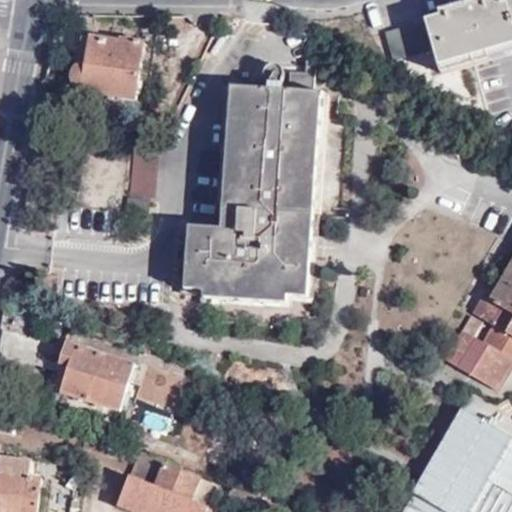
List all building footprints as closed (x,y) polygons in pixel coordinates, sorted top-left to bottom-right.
[(511,46),(511,13),(508,0),(478,0),(441,10),(443,16),(428,20),(436,49),(441,66),(511,46)] [(436,49),(428,20),(386,32),(395,61),(436,49)] [(274,35),(288,36),(289,28),(274,27),(274,35)] [(78,65),(83,66),(87,66),(92,39),(82,37),(78,65)] [(87,66),(83,66),(75,71),(74,75),(74,80),(75,84),(79,87),(84,90),(84,93),(137,101),(145,45),(121,41),(121,43),(92,39),(87,66)] [(511,54),(511,46),(441,66),(444,74),(473,65),(511,54)] [(288,92),(313,94),(315,61),(306,61),(305,74),(289,73),(288,92)] [(212,229),(207,292),(206,300),(289,304),(289,297),(291,271),(293,237),(314,238),(323,94),(313,94),(288,92),(233,88),(228,153),(223,229),(212,229)] [(135,144),(130,197),(156,200),(161,146),(135,144)] [(128,217),(149,219),(150,202),(129,200),(128,217)] [(186,290),(207,292),(212,229),(191,227),(186,290)] [(291,271),(289,297),(310,299),(314,240),(314,238),(293,237),(291,271)] [(511,265),(491,301),(484,297),(474,314),(495,327),(485,344),(474,337),(483,323),(473,317),(463,332),(446,361),(497,391),(511,367),(511,265)] [(71,367),(63,393),(121,412),(136,366),(68,344),(62,363),(71,367)] [(54,390),(63,393),(71,367),(62,363),(54,390)] [(260,400),(243,393),(240,400),(244,402),(243,406),(247,408),(250,403),(258,407),(260,400)] [(1,415),(0,420),(0,431),(15,435),(19,418),(1,415)] [(112,443),(87,435),(84,448),(108,456),(112,443)] [(0,452),(4,455),(5,452),(9,454),(10,448),(2,446),(3,444),(0,443),(0,452)] [(112,443),(108,456),(124,461),(128,448),(112,443)] [(128,448),(124,461),(138,465),(142,453),(128,448)] [(142,453),(138,465),(120,506),(133,511),(209,511),(219,487),(167,466),(168,462),(166,461),(142,453)] [(0,511),(38,511),(42,479),(31,478),(32,462),(1,458),(0,467),(0,511)] [(228,500),(257,511),(262,499),(233,487),(228,500)] [(291,511),(292,511),(282,507),(262,499),(257,511),(256,511),(291,511)]
